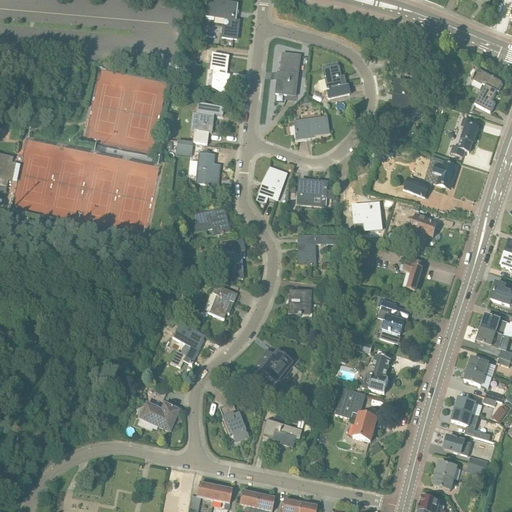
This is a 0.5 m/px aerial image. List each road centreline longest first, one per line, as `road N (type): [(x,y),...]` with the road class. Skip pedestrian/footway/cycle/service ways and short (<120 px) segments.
road 1 (secondary): [(403,507),(511,145)]
road 2 (residential): [(195,464),(195,392),(250,328),(271,275),(272,252),(242,200),(247,145)]
road 3 (residential): [(247,145),(328,161),(353,143),(370,99),(368,76),(348,52),(261,26)]
road 4 (residential): [(403,507),(195,464)]
road 5 (tertiary): [(511,54),(362,0)]
road 6 (residential): [(195,464),(109,450),(55,472)]
